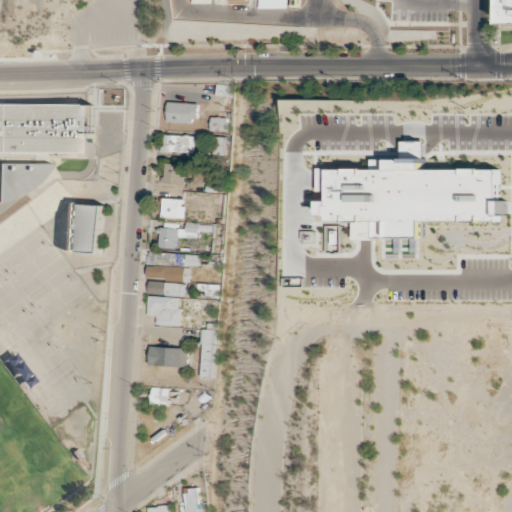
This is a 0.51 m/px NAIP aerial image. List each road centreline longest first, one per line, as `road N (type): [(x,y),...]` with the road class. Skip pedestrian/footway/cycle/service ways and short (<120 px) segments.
road 1 (tertiary): [(480,66),(0,73)]
road 2 (residential): [(118,511),(144,68)]
